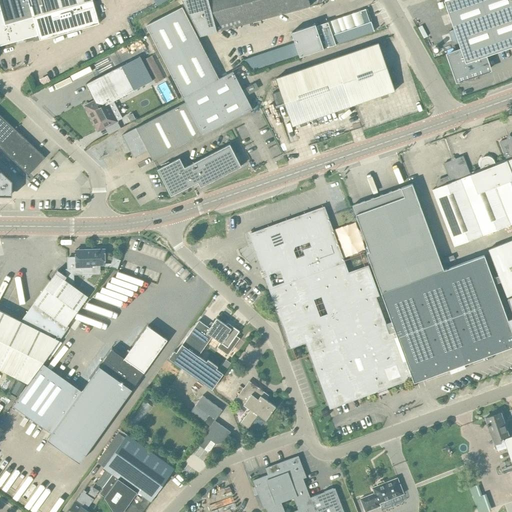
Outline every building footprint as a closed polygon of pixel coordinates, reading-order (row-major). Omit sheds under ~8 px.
[(0,0),(0,45),(38,35),(33,16),(90,0),(0,0)] [(182,0),(201,36),(217,31),(310,6),(308,0),(182,0)] [(511,46),(511,0),(443,0),(461,50),(448,54),(457,80),(489,69),(485,56),(511,46)] [(136,156),(148,150),(153,160),(252,109),(233,71),(219,78),(182,7),(146,25),(185,102),(122,135),(130,150),(132,149),(136,156)] [(370,22),(366,9),(360,11),(361,11),(365,23),(347,29),(342,17),(338,19),(342,31),(333,34),(336,44),(375,30),(372,21),(370,22)] [(300,57),(301,56),(324,49),(316,24),(292,32),(300,57)] [(338,57),(354,104),(395,90),(379,43),(338,57)] [(152,55),(143,60),(155,83),(164,79),(152,55)] [(292,125),(354,104),(338,57),(276,78),(280,91),(272,94),(276,105),(284,102),(292,125)] [(86,83),(95,100),(85,105),(98,130),(117,120),(108,103),(134,89),(121,65),(86,83)] [(253,91),(259,88),(255,82),(242,88),(248,100),(256,97),(253,91)] [(0,114),(0,147),(28,174),(45,157),(0,114)] [(480,164),(480,166),(482,170),(470,174),(463,156),(453,159),(482,235),(511,223),(511,136),(511,137),(507,139),(500,141),(507,160),(495,164),(494,161),(493,160),(492,159),(492,158),(491,157),(490,157),(488,156),(487,156),(483,158),(482,159),(481,160),(480,161),(480,162),(480,163),(480,164)] [(179,158),(157,169),(171,196),(198,182),(201,187),(241,166),(230,144),(184,167),(179,158)] [(482,235),(453,159),(444,163),(451,182),(432,189),(454,246),(482,235)] [(1,172),(0,170),(0,193),(11,194),(11,181),(1,171),(1,172)] [(380,289),(442,265),(412,183),(352,205),(369,251),(366,252),(380,289)] [(289,281),(341,263),(321,208),(266,228),(267,229),(252,235),(265,270),(267,269),(267,267),(282,261),(283,263),(278,265),(280,269),(284,268),(289,281)] [(412,376),(414,382),(511,346),(511,298),(508,300),(511,310),(511,317),(508,319),(502,303),(494,283),(501,281),(507,296),(511,294),(511,239),(488,249),(498,275),(492,277),(484,255),(444,269),(442,265),(380,289),(395,331),(412,376)] [(104,249),(84,250),(75,250),(75,256),(76,256),(76,269),(92,269),(91,264),(104,264),(104,249)] [(120,259),(114,257),(111,266),(117,268),(120,259)] [(345,273),(341,263),(289,281),(274,286),(274,284),(270,286),(284,324),(298,319),(299,323),(296,324),(298,327),(301,326),(302,329),(300,329),(303,337),(307,336),(321,374),(323,373),(335,405),(377,390),(379,394),(388,391),(386,386),(390,385),(388,382),(391,381),(392,383),(404,379),(410,377),(412,376),(395,331),(389,333),(375,296),(379,295),(368,265),(345,273)] [(69,326),(67,325),(88,296),(64,279),(67,276),(58,269),(34,303),(21,320),(0,309),(0,368),(28,383),(59,339),(69,326)] [(80,311),(75,318),(106,328),(106,326),(112,318),(97,307),(103,307),(116,311),(121,311),(121,306),(135,289),(134,291),(143,291),(143,284),(144,279),(118,270),(112,278),(112,281),(108,280),(101,289),(100,291),(98,291),(90,301),(88,307),(81,307),(80,311)] [(212,336),(221,342),(217,347),(228,354),(240,338),(236,336),(239,331),(228,322),(226,324),(217,318),(210,328),(199,320),(176,352),(174,350),(168,358),(212,389),(223,373),(216,368),(218,366),(207,359),(206,361),(205,360),(209,354),(204,350),(199,356),(198,355),(212,336)] [(135,384),(167,339),(148,325),(124,358),(111,348),(99,364),(47,438),(80,462),(133,388),(131,386),(134,383),(135,384)] [(73,355),(69,352),(56,369),(60,372),(73,355)] [(79,389),(43,363),(13,405),(49,431),(79,389)] [(236,398),(251,409),(241,422),(248,428),(259,413),(267,419),(275,406),(265,399),(268,396),(266,394),(265,395),(263,393),(264,391),(249,380),(236,398)] [(18,381),(12,392),(19,396),(25,385),(18,381)] [(202,395),(191,411),(210,425),(197,443),(204,449),(212,438),(216,441),(222,440),(225,436),(226,437),(231,431),(215,420),(222,409),(202,395)] [(500,412),(485,417),(494,443),(501,441),(499,437),(508,434),(500,412)] [(116,476),(111,483),(93,470),(76,494),(79,496),(86,501),(90,496),(94,489),(103,495),(103,494),(114,511),(122,511),(125,510),(127,511),(142,511),(151,501),(174,468),(127,434),(103,467),(116,476)] [(511,511),(511,435),(503,439),(511,463),(511,511)] [(310,497),(303,478),(306,477),(298,455),(265,468),(268,474),(253,480),(263,508),(266,507),(268,511),(343,511),(335,488),(334,488),(334,487),(333,487),(333,488),(325,491),(325,490),(324,490),(324,491),(310,497)] [(0,485),(15,464),(9,460),(0,473),(0,485)] [(403,493),(397,477),(384,482),(383,481),(377,484),(378,484),(372,487),(374,492),(360,498),(365,511),(380,505),(379,502),(403,493)] [(24,505),(33,511),(54,511),(64,499),(41,482),(24,505)] [(486,493),(482,495),(478,485),(470,488),(476,506),(478,511),(486,511),(492,510),(486,493)] [(94,499),(90,496),(86,501),(79,496),(67,511),(90,511),(86,509),(94,499)]
